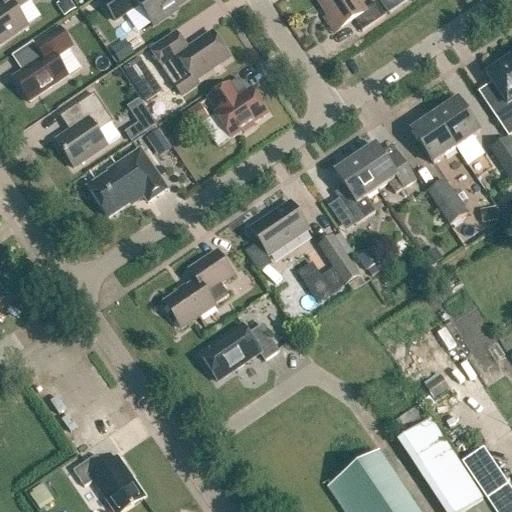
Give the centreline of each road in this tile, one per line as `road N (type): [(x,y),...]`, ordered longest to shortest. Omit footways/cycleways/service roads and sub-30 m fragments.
road 1 (residential): [(77,296),(108,265),(326,116)]
road 2 (unclassified): [(226,511),(77,296)]
road 3 (residential): [(326,116),(497,0)]
road 4 (unclassified): [(77,296),(0,181)]
road 5 (residential): [(326,116),(253,0)]
